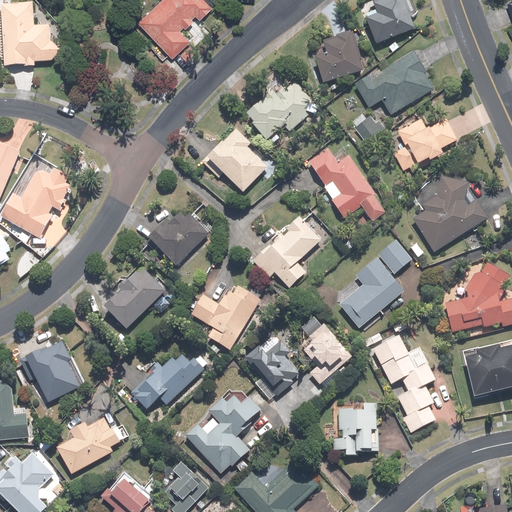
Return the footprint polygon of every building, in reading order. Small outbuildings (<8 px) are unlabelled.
[(138,19),(146,5),(137,0),(130,14),(138,19)] [(165,0),(164,1),(140,24),(173,60),(191,43),(181,33),(185,29),(186,31),(195,23),(193,20),(196,17),(201,21),(218,5),(214,0),(165,0)] [(373,0),(379,12),(366,18),(377,45),(416,30),(411,17),(418,14),(412,0),(373,0)] [(32,3),(3,4),(5,69),(37,68),(36,63),(58,63),(57,28),(32,28),(32,3)] [(364,73),(353,32),(324,40),(328,56),(318,58),(324,83),(364,73)] [(415,51),(356,85),(371,109),(382,103),(390,116),(433,91),(423,74),(427,71),(415,51)] [(320,109),(298,85),(286,95),(278,86),(249,113),(258,123),(254,127),(272,146),(282,137),(279,135),(286,129),(291,135),(320,109)] [(366,117),(354,126),(368,145),(386,131),(375,116),(368,120),(366,117)] [(428,130),(423,121),(399,134),(407,148),(395,154),(405,173),(411,170),(413,174),(446,156),(443,151),(460,142),(448,119),(428,130)] [(224,141),(203,163),(216,176),(221,171),(245,194),(263,175),(267,179),(273,172),(249,149),(253,145),(239,131),(227,144),(224,141)] [(0,201),(21,153),(0,143),(0,201)] [(386,212),(351,157),(339,165),(330,150),(308,163),(344,220),(363,208),(372,222),(386,212)] [(1,219),(3,220),(0,225),(0,226),(26,246),(31,235),(41,240),(53,219),(47,216),(52,207),(60,211),(72,188),(65,184),(68,178),(54,170),(50,176),(38,170),(24,197),(15,192),(1,219)] [(427,212),(414,220),(435,254),(491,220),(475,194),(466,199),(470,183),(442,177),(437,199),(424,207),(427,212)] [(162,227),(149,241),(178,268),(215,230),(203,219),(199,224),(187,212),(168,233),(162,227)] [(324,240),(303,218),(255,263),(271,280),(277,274),(291,289),(307,274),(298,264),(324,240)] [(0,266),(10,261),(8,257),(11,255),(0,235),(0,266)] [(353,239),(344,246),(350,254),(359,247),(353,239)] [(396,240),(379,256),(396,275),(414,259),(396,240)] [(419,242),(410,249),(418,260),(427,253),(419,242)] [(406,293),(379,258),(356,276),(365,287),(341,306),(358,329),(406,293)] [(469,299),(446,305),(453,334),(501,324),(502,328),(511,325),(511,300),(501,303),(500,298),(511,277),(488,264),(483,275),(479,273),(467,293),(469,299)] [(129,329),(169,291),(170,290),(159,278),(156,281),(143,267),(121,288),(124,291),(107,307),(129,329)] [(232,351),(264,299),(241,285),(232,300),(227,297),(222,306),(205,296),(192,317),(214,330),(209,338),(232,351)] [(295,294),(283,293),(283,306),(294,306),(295,294)] [(355,358),(319,317),(304,330),(311,339),(302,347),(319,366),(311,373),(327,391),(349,372),(345,368),(355,358)] [(129,343),(120,332),(113,338),(123,348),(129,343)] [(277,333),(248,358),(265,377),(257,385),(270,400),(277,394),(280,397),(296,383),(294,380),(300,374),(287,359),(294,353),(277,333)] [(379,333),(361,342),(365,349),(383,340),(379,333)] [(400,336),(374,349),(392,386),(402,381),(408,393),(399,397),(409,417),(404,420),(411,434),(438,420),(430,406),(438,402),(429,384),(439,379),(422,346),(409,352),(400,336)] [(66,341),(19,361),(30,385),(38,382),(47,402),(80,388),(69,363),(74,361),(66,341)] [(511,344),(466,355),(476,399),(511,391),(511,344)] [(164,370),(160,366),(132,393),(150,411),(162,400),(169,407),(205,370),(195,360),(191,364),(184,357),(177,365),(173,362),(164,370)] [(0,442),(31,440),(29,412),(14,413),(13,391),(7,391),(7,382),(0,382),(0,442)] [(200,425),(186,439),(223,476),(232,467),(234,469),(251,452),(239,439),(247,431),(244,428),(262,410),(250,398),(242,406),(234,398),(227,405),(222,401),(210,413),(215,419),(204,430),(200,425)] [(377,455),(379,408),(364,408),(364,413),(341,412),(340,431),(344,431),(344,441),(335,441),(335,452),(347,452),(347,458),(362,459),(362,454),(377,455)] [(76,440),(59,449),(74,477),(114,455),(110,449),(127,440),(120,427),(110,432),(104,421),(90,428),(88,424),(72,432),(76,440)] [(0,473),(0,500),(5,506),(9,502),(18,511),(46,511),(49,510),(40,500),(40,489),(55,475),(35,454),(24,465),(17,458),(0,473)] [(211,489),(184,461),(174,472),(180,478),(171,488),(183,500),(173,510),(174,511),(191,511),(197,506),(204,511),(209,506),(202,498),(211,489)] [(251,474),(235,489),(255,511),(294,511),(320,488),(294,461),(264,488),(251,474)] [(108,492),(103,498),(118,511),(150,511),(147,509),(151,504),(126,482),(114,496),(108,492)]
